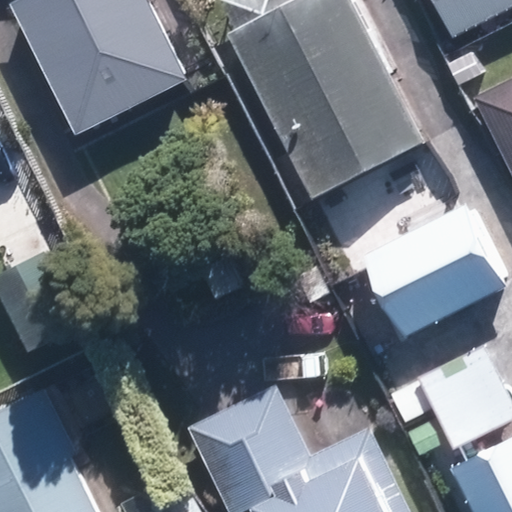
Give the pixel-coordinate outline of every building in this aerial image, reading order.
[(199,74),(164,0),(24,0),(85,127),(199,74)] [(434,136),(363,0),(295,0),(237,30),(321,193),(434,136)] [(511,9),(511,0),(436,0),(455,38),(511,9)] [(511,77),(485,90),(511,145),(511,77)] [(511,287),(511,269),(477,199),(372,250),(414,335),(511,287)] [(57,249),(0,275),(35,348),(91,322),(57,249)] [(511,420),(511,375),(493,337),(428,370),(465,444),(511,420)] [(427,375),(397,390),(411,419),(442,404),(427,375)] [(240,511),(243,511),(265,502),(270,511),(425,511),(381,420),(321,448),(288,380),(197,422),(240,511)] [(121,511),(56,384),(0,412),(0,511),(121,511)] [(446,414),(417,428),(427,451),(457,436),(446,414)] [(511,511),(511,434),(456,462),(481,511),(511,511)]
